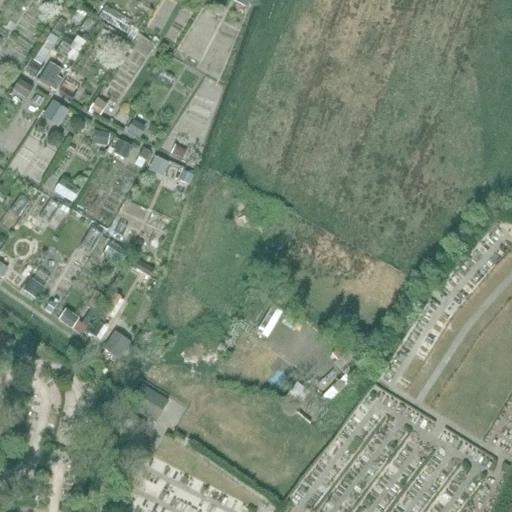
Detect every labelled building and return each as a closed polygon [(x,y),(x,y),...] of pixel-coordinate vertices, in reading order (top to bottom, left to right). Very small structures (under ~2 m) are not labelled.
[(112,0),(104,12),(130,29),(138,17),(112,0)] [(49,59),(65,32),(55,26),(39,53),(49,59)] [(126,58),(144,65),(154,41),(136,34),(126,58)] [(60,84),(68,62),(52,55),(43,78),(60,84)] [(83,93),(84,75),(68,74),(66,91),(83,93)] [(104,112),(114,99),(104,90),(93,103),(104,112)] [(162,148),(153,162),(172,174),(181,161),(162,148)] [(4,178),(0,184),(0,197),(10,204),(20,188),(4,178)] [(144,213),(150,201),(135,194),(129,206),(144,213)] [(114,224),(129,234),(138,222),(122,211),(114,224)] [(125,257),(131,244),(112,236),(107,248),(125,257)] [(139,254),(132,263),(149,274),(155,264),(139,254)] [(112,311),(122,288),(114,285),(104,307),(112,311)] [(277,298),(263,327),(274,332),(288,303),(277,298)] [(77,322),(83,309),(68,302),(62,315),(77,322)] [(332,397),(354,377),(339,360),(317,381),(332,397)] [(300,377),(291,391),(305,400),(315,387),(300,377)] [(140,385),(128,404),(157,422),(169,403),(140,385)] [(138,442),(147,427),(125,413),(116,428),(138,442)] [(359,450),(319,506),(328,511),(337,511),(374,461),(359,450)]
